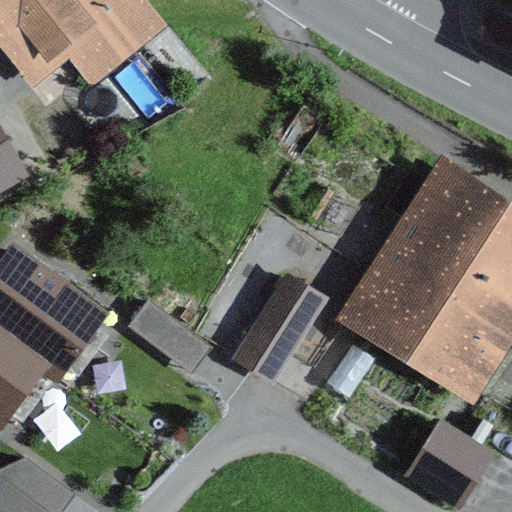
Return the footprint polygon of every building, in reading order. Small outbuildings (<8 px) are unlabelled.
[(175,20),(158,0),(0,0),(0,34),(41,86),(76,57),(97,83),(175,20)] [(511,0),(490,0),(477,25),(511,44),(511,45),(508,53),(511,54),(511,0)] [(0,187),(30,170),(0,118),(0,187)] [(472,405),(511,340),(511,201),(438,155),(335,320),(472,405)] [(107,309),(9,240),(0,252),(0,329),(46,362),(41,370),(56,380),(107,309)] [(329,295),(286,269),(231,359),(274,385),(329,295)] [(211,344),(147,298),(125,327),(189,374),(211,344)] [(0,426),(41,370),(46,362),(0,329),(0,426)] [(493,452),(438,415),(400,473),(455,510),(493,452)] [(24,454),(6,479),(50,511),(59,511),(75,491),(24,454)] [(0,511),(50,511),(6,479),(0,475),(0,511)]
